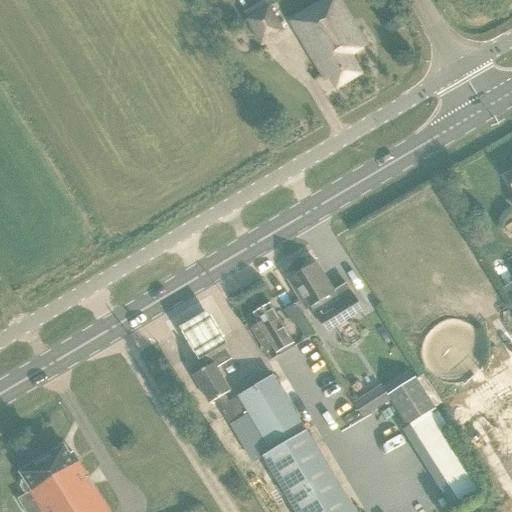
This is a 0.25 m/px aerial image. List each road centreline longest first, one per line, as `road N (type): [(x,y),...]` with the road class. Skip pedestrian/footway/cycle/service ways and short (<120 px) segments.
road 1 (primary): [(0,393),(481,110)]
road 2 (unclassified): [(458,69),(0,341)]
